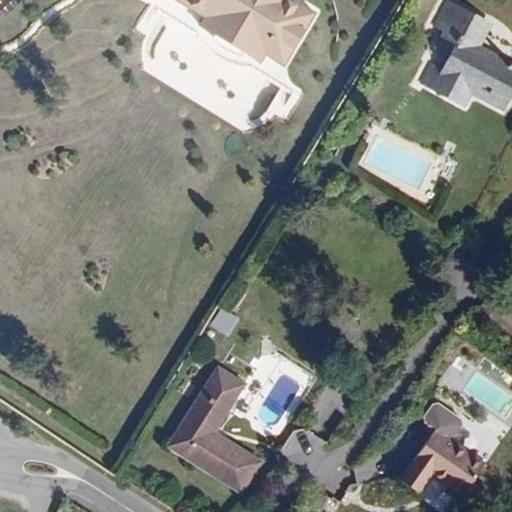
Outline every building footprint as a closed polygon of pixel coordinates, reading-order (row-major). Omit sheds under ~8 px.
[(180,0),(205,15),(200,23),(260,61),(276,35),(281,38),(302,4),(295,0),(180,0)] [(511,90),(511,64),(478,45),(489,25),(448,1),(436,24),(450,32),(422,81),(463,105),(470,92),(501,109),(511,90)] [(221,305),(210,324),(230,336),(242,317),(221,305)] [(260,461),(214,431),(244,384),(218,366),(168,446),(241,492),(260,461)] [(437,429),(453,441),(464,425),(464,419),(441,403),(434,404),(423,419),(437,429)] [(461,496),(484,463),(453,441),(437,429),(403,476),(423,490),(432,477),(461,496)] [(419,495),(423,490),(403,476),(399,482),(419,495)]
